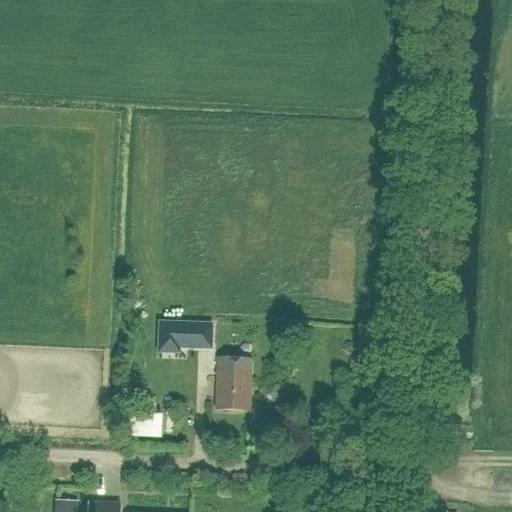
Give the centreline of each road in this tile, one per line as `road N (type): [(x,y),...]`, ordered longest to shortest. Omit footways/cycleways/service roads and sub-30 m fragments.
road 1 (unclassified): [(408,511),(435,0)]
road 2 (track): [(0,453),(410,473)]
